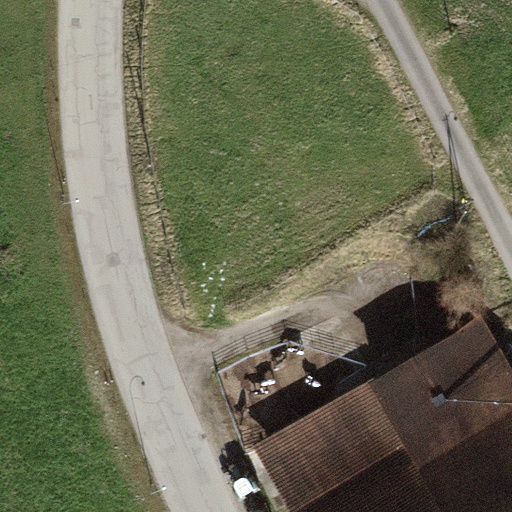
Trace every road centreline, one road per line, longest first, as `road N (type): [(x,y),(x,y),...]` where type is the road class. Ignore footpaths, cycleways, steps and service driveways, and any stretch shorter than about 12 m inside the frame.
road 1 (residential): [(206,511),(126,322),(95,73),(97,0)]
road 2 (track): [(511,255),(379,0)]
